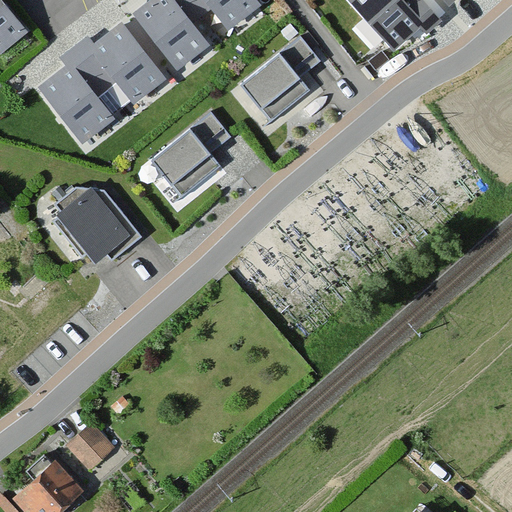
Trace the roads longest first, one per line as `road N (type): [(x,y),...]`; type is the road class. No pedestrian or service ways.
road 1 (residential): [(386,111),(0,448)]
road 2 (residential): [(511,22),(386,111)]
road 3 (residential): [(386,111),(296,0)]
